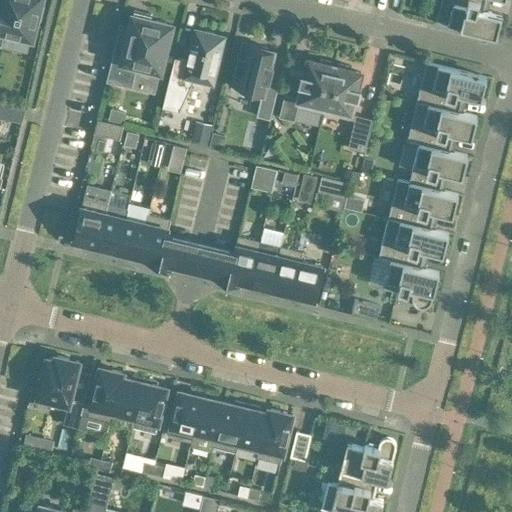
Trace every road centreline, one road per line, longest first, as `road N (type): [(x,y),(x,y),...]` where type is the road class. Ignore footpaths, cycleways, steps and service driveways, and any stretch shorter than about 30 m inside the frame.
road 1 (residential): [(10,307),(432,409)]
road 2 (residential): [(432,409),(511,84)]
road 3 (residential): [(10,307),(85,0)]
road 4 (residential): [(511,61),(264,0)]
